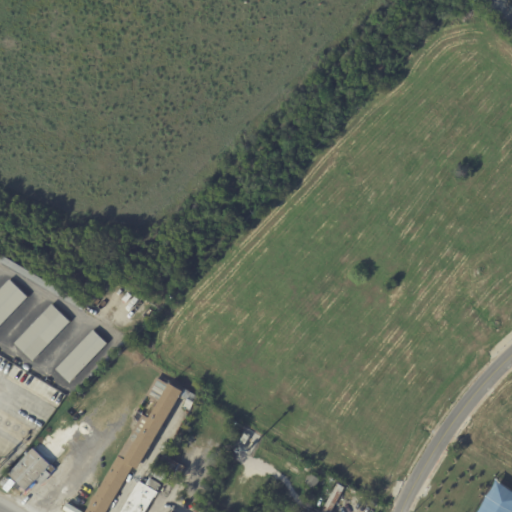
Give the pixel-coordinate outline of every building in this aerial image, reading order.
[(84,310),(83,311),(0,261),(0,254),(87,305),(84,310)] [(0,292),(11,281),(28,298),(0,327),(0,292)] [(135,313),(109,298),(113,291),(143,307),(138,315),(135,313)] [(15,344),(53,305),(71,322),(33,362),(15,344)] [(57,370),(94,331),(108,344),(70,384),(57,370)] [(15,366),(66,395),(59,406),(7,376),(14,365),(15,366)] [(193,403),(181,396),(137,470),(132,467),(105,511),(84,511),(118,456),(125,461),(170,384),(182,392),(184,389),(197,396),(193,403)] [(246,435),(251,438),(247,445),(242,442),(246,435)] [(51,465),(52,465),(55,469),(50,474),(51,475),(41,486),(36,481),(27,492),(9,475),(33,449),(51,465)] [(166,457),(186,468),(179,481),(157,468),(164,456),(166,457)] [(306,485),(313,475),(321,480),(314,490),(306,485)] [(161,486),(157,491),(147,485),(151,479),(161,485),(161,486)] [(159,494),(157,498),(156,498),(147,511),(122,511),(140,482),(159,493),(159,494)] [(346,489),(332,511),(324,511),(339,485),(346,489)]
